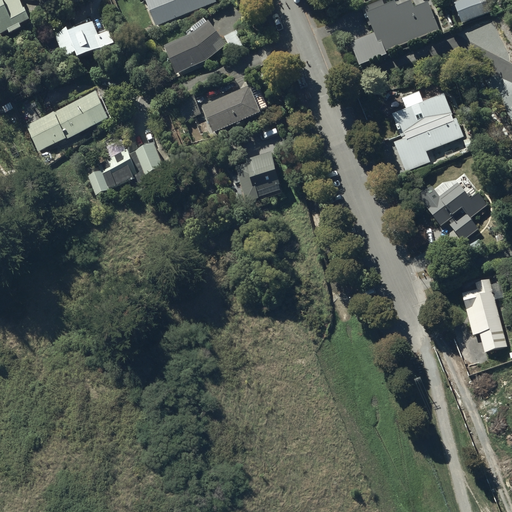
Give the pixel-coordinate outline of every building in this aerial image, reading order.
[(2,0),(0,1),(0,31),(2,36),(10,32),(11,36),(24,30),(22,27),(33,23),(22,0),(2,0)] [(157,28),(218,3),(216,0),(145,0),(146,0),(157,28)] [(485,0),(464,0),(455,4),(462,24),(491,14),(485,0)] [(387,53),(439,31),(428,5),(416,10),(413,3),(400,9),(398,4),(387,9),(384,2),(363,11),(368,22),(370,21),(376,33),(352,43),(362,68),(389,57),(387,53)] [(57,36),(57,37),(66,61),(78,56),(80,61),(117,46),(112,34),(101,39),(96,25),(94,26),(92,21),(72,28),(73,30),(57,36)] [(196,35),(193,37),(166,48),(177,75),(208,63),(229,47),(211,24),(209,25),(206,21),(193,30),(196,35)] [(246,47),(237,31),(225,38),(234,54),(246,47)] [(253,91),(252,88),(204,109),(215,134),(237,125),(238,128),(243,126),(242,124),(262,115),(261,113),(270,109),(261,88),(253,91)] [(446,95),(444,96),(425,104),(420,93),(403,100),(408,111),(394,117),(404,141),(396,145),(408,173),(437,161),(438,164),(476,148),(472,139),(466,141),(446,95)] [(110,121),(99,95),(28,127),(39,153),(110,121)] [(202,115),(198,104),(194,95),(176,103),(185,122),(202,115)] [(166,170),(156,147),(132,157),(129,152),(110,159),(111,161),(99,166),(102,173),(89,178),(97,198),(111,192),(110,191),(132,182),(134,189),(155,180),(153,175),(166,170)] [(284,192),(274,155),(248,163),(249,166),(237,169),(247,204),(260,200),(260,199),(284,192)] [(418,196),(441,227),(449,221),(453,225),(451,227),(463,243),(479,231),(470,220),(490,205),(481,194),(471,202),(457,183),(454,185),(455,186),(440,198),(433,188),(430,190),(428,189),(418,196)] [(477,291),(463,295),(474,336),(480,335),(485,355),(508,349),(495,301),(506,298),(502,284),(492,286),(490,280),(476,284),(477,291)] [(491,408),(485,411),(493,428),(500,425),(491,408)]
